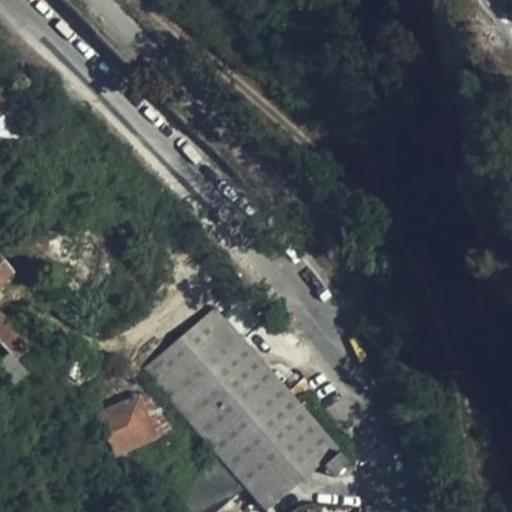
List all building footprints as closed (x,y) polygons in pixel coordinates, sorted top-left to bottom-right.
[(0,150),(28,125),(0,93),(0,150)] [(0,282),(12,272),(0,259),(0,282)] [(250,490),(320,429),(215,308),(146,370),(250,490)] [(44,358),(1,312),(0,312),(0,369),(14,384),(44,358)] [(146,393),(136,398),(154,437),(173,429),(146,393)] [(154,437),(136,398),(100,414),(117,451),(154,437)] [(321,463),(330,455),(324,434),(320,429),(250,490),(266,510),(321,463)] [(324,434),(330,455),(337,448),(324,434)] [(331,459),(335,475),(348,463),(338,452),(331,459)] [(333,477),(335,475),(331,459),(323,466),(333,477)]
